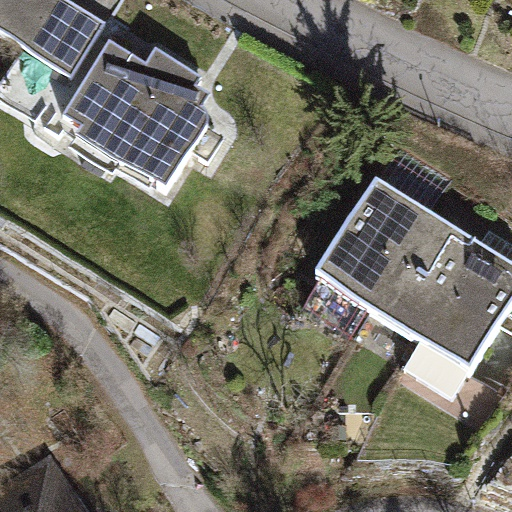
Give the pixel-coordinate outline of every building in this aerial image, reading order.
[(55,0),(0,0),(0,35),(24,50),(55,0)] [(107,28),(62,0),(55,0),(24,50),(73,81),(107,28)] [(111,44),(66,119),(126,157),(122,166),(168,195),(193,154),(210,165),(226,140),(209,128),(211,125),(211,120),(210,114),(205,110),(191,102),(204,82),(157,52),(148,68),(111,44)] [(319,283),(370,314),(430,219),(379,187),(319,283)] [(370,314),(420,346),(480,251),(430,219),(370,314)] [(420,346),(471,377),(511,312),(511,270),(480,251),(420,346)] [(83,511),(51,464),(0,497),(0,511),(83,511)]
